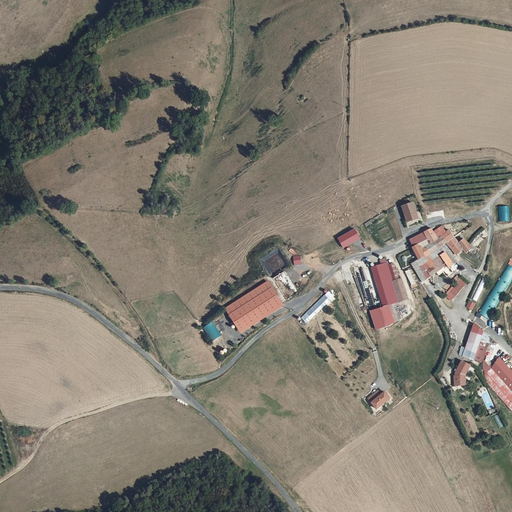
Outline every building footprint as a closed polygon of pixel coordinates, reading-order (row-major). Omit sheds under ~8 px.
[(414,205),(402,209),(408,226),(419,222),(414,205)] [(498,221),(509,221),(509,206),(498,206),(498,221)] [(448,245),(458,258),(465,252),(460,246),(458,242),(451,232),(448,235),(443,229),(434,235),(438,241),(436,243),(441,251),(448,245)] [(357,230),(351,233),(355,240),(356,242),(362,239),(357,230)] [(351,233),(340,239),(344,246),(355,240),(351,233)] [(414,249),(417,247),(427,240),(425,234),(419,237),(415,240),(411,242),(414,249)] [(355,240),(344,246),(345,248),(356,242),(355,240)] [(462,245),(460,246),(465,252),(468,255),(474,250),(466,241),(462,245)] [(412,250),(416,258),(422,254),(417,247),(414,249),(412,250)] [(425,260),(428,264),(426,265),(429,269),(438,263),(432,256),(425,260)] [(379,311),(386,330),(394,327),(394,326),(400,323),(393,306),(409,302),(403,280),(399,281),(395,265),(389,267),(387,259),(381,261),(382,266),(372,268),(383,310),(379,311)] [(441,278),(446,274),(444,271),(438,263),(429,269),(431,272),(427,275),(431,280),(438,275),(441,278)] [(489,318),(511,279),(511,268),(508,266),(480,312),(489,318)] [(285,273),(279,274),(279,278),(283,277),(284,281),(287,281),(285,273)] [(458,277),(443,294),(450,301),(466,284),(458,277)] [(480,278),(472,300),(478,302),(485,279),(480,278)] [(442,289),(446,292),(451,285),(448,283),(442,289)] [(243,337),(286,310),(272,287),(229,313),(243,337)] [(325,296),(329,302),(335,296),(330,291),(325,296)] [(304,318),(309,323),(329,302),(325,296),(304,318)] [(471,301),(467,307),(472,310),(475,304),(471,301)] [(386,330),(379,311),(371,313),(377,333),(386,330)] [(484,329),(487,323),(476,317),(473,323),(484,329)] [(203,328),(212,342),(221,336),(212,322),(203,328)] [(474,362),(484,335),(484,334),(476,326),(467,351),(463,349),(460,357),(474,362)] [(483,365),(490,344),(489,343),(490,340),(484,335),(474,362),(483,365)] [(511,371),(499,356),(491,368),(484,374),(485,379),(511,410),(511,371)] [(466,379),(471,369),(463,364),(457,373),(458,379),(454,379),(455,389),(466,388),(466,379)] [(381,390),(371,398),(380,408),(393,398),(388,391),(385,394),(381,390)] [(498,414),(493,417),(498,428),(503,426),(498,414)]
